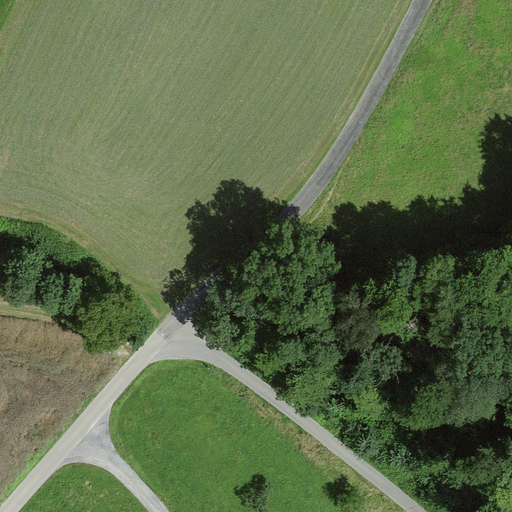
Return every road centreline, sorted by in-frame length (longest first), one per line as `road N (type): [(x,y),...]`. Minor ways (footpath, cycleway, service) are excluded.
road 1 (unclassified): [(172,329),(296,213),(358,126),(422,0)]
road 2 (unclassified): [(409,511),(223,360),(172,329)]
road 3 (unclassified): [(11,511),(172,329)]
